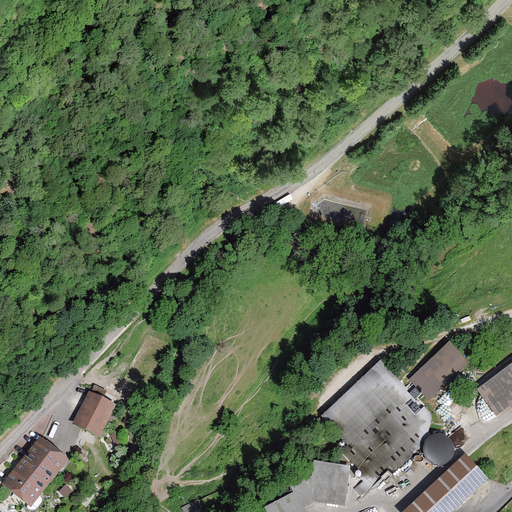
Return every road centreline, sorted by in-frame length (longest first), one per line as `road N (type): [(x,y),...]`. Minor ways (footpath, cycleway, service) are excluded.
road 1 (tertiary): [(506,0),(333,156),(203,239),(0,453)]
road 2 (track): [(511,313),(374,356),(284,444),(207,484),(114,480),(83,440),(61,437)]
